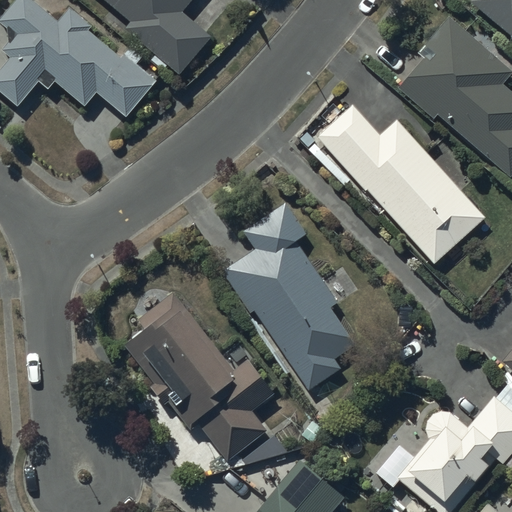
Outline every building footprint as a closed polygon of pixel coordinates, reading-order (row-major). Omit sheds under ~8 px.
[(10,53),(0,63),(0,87),(18,103),(40,78),(48,85),(55,77),(84,102),(96,88),(125,113),(157,76),(127,50),(122,56),(88,27),(92,23),(70,4),(58,17),(38,0),(12,0),(0,14),(0,16),(8,23),(9,37),(1,45),(10,53)] [(109,0),(130,18),(125,25),(179,70),(210,33),(182,9),(189,0),(109,0)] [(511,0),(477,0),(474,4),(511,37),(511,0)] [(425,64),(399,96),(435,124),(438,121),(511,182),(511,98),(503,91),(511,80),(511,73),(449,23),(419,60),(425,64)] [(357,108),(321,141),(328,149),(317,159),(348,192),(358,183),(371,196),(372,195),(439,268),(490,221),(401,123),(384,138),(357,108)] [(288,207),(246,234),(258,251),(224,273),(252,317),(258,313),(310,394),(345,371),(338,360),(357,347),(332,309),(338,305),(298,243),(307,237),(288,207)] [(175,295),(143,320),(147,326),(123,344),(153,384),(149,387),(164,405),(168,402),(190,431),(198,425),(227,463),(267,432),(251,412),(275,394),(249,360),(234,372),(175,295)] [(511,344),(502,356),(511,364),(511,344)] [(498,402),(471,434),(460,425),(459,423),(458,422),(457,421),(455,420),(454,420),(453,419),(451,418),(450,418),(448,418),(447,418),(445,418),(444,418),(442,418),(441,418),(439,419),(438,420),(436,420),(435,421),(434,422),(433,423),(432,425),(431,426),(430,427),(430,428),(429,430),(429,431),(428,433),(428,434),(428,436),(428,438),(429,439),(429,441),(430,442),(430,443),(431,445),(432,446),(399,485),(430,511),(461,511),(501,466),(508,470),(511,465),(511,398),(508,395),(500,404),(498,402)] [(304,463),(262,511),(339,511),(349,501),(304,463)]
